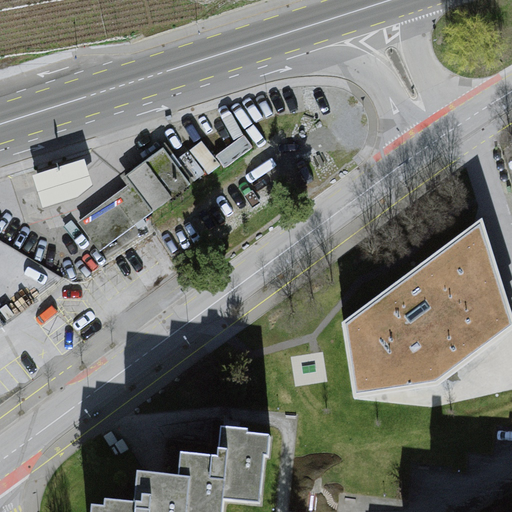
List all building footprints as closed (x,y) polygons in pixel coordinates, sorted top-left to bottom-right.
[(203,134),(186,147),(205,173),(252,139),(245,129),(215,151),(203,134)] [(125,188),(75,223),(99,257),(197,189),(165,144),(118,177),(125,188)] [(81,162),(29,178),(39,208),(77,195),(89,184),(81,162)] [(511,323),(478,222),(344,322),(355,391),(434,379),(511,323)] [(265,458),(267,436),(244,434),(245,429),(216,426),(213,455),(177,452),(175,474),(165,473),(146,471),(131,470),(129,500),(102,498),(101,508),(88,507),(87,511),(219,511),(220,502),(256,505),(260,458),(265,458)]
